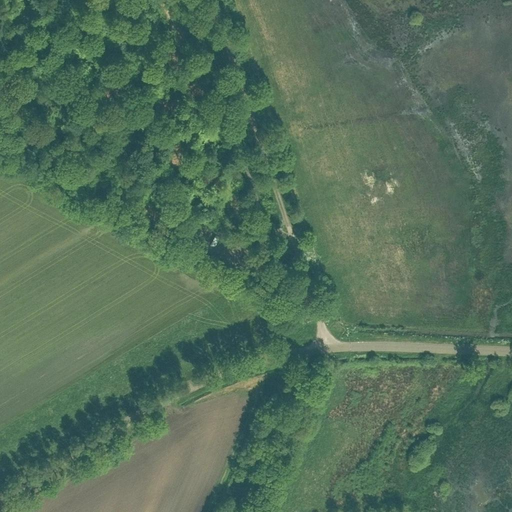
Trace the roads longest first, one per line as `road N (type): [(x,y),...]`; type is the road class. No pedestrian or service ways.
road 1 (unclassified): [(0,500),(169,396),(227,370),(326,345)]
road 2 (track): [(310,295),(0,138)]
road 3 (track): [(292,239),(212,0)]
road 4 (unclassified): [(511,351),(326,345)]
